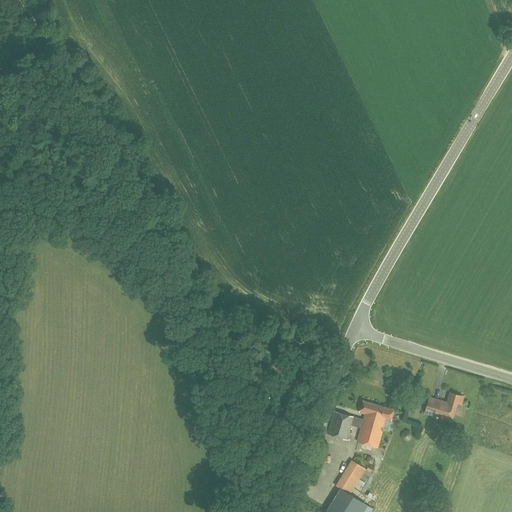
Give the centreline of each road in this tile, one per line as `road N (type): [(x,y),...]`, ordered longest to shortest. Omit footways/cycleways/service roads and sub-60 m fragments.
road 1 (track): [(300,492),(128,167),(18,0)]
road 2 (tertiary): [(354,330),(511,56)]
road 3 (track): [(188,274),(108,214),(0,187)]
road 4 (tertiary): [(296,511),(354,330)]
road 5 (unclassified): [(511,379),(354,330)]
road 6 (track): [(0,80),(59,107),(128,167)]
road 7 (track): [(222,335),(285,348),(350,338)]
